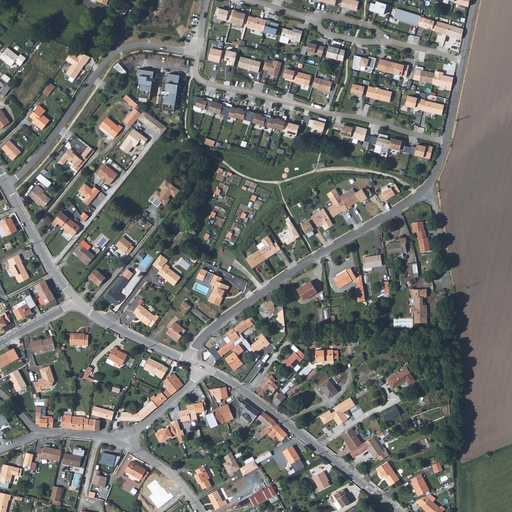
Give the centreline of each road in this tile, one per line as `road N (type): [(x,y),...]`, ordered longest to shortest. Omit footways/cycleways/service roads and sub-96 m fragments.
road 1 (residential): [(445,141),(437,168),(414,196),(223,318),(188,360)]
road 2 (residential): [(445,141),(210,85),(196,76),(197,52)]
road 3 (residential): [(197,52),(140,44),(109,56),(34,160),(7,183)]
road 4 (residential): [(400,511),(273,414)]
road 5 (residential): [(76,301),(105,324),(188,360)]
